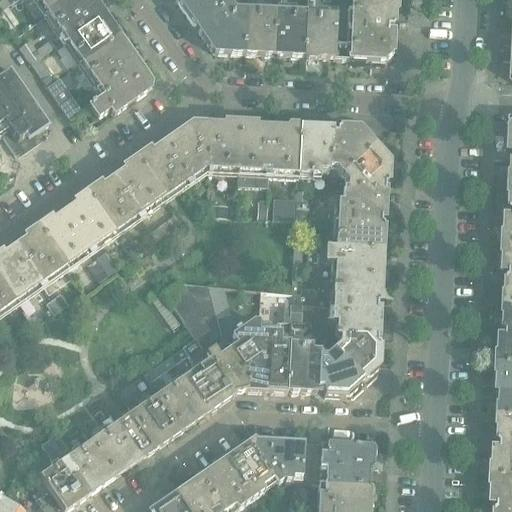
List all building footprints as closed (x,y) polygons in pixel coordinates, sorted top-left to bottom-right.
[(75,0),(32,0),(46,20),(75,0)] [(100,20),(97,15),(86,0),(75,0),(46,20),(63,45),(100,20)] [(243,60),(245,16),(232,16),(228,10),(235,0),(176,0),(176,5),(213,58),(243,60)] [(5,1),(0,4),(0,14),(9,8),(5,1)] [(390,62),(391,36),(392,19),(394,17),(395,10),(393,8),(393,7),(351,4),(349,49),(333,49),(332,64),(385,67),(390,62)] [(0,16),(0,23),(8,34),(18,27),(8,12),(0,16)] [(303,63),(305,20),(304,20),(304,19),(245,16),(243,60),(303,63)] [(117,44),(102,23),(100,20),(63,45),(80,70),(117,44)] [(332,64),(333,49),(334,22),(305,20),(303,63),(332,64)] [(50,43),(36,53),(41,60),(55,50),(50,43)] [(29,68),(40,61),(41,60),(36,53),(29,44),(18,52),(29,68)] [(134,69),(121,51),(117,44),(80,70),(97,94),(134,69)] [(51,77),(40,61),(29,68),(40,84),(51,77)] [(88,112),(96,123),(108,114),(112,120),(147,95),(148,90),(134,69),(97,94),(102,102),(88,112)] [(9,74),(3,78),(0,73),(0,139),(16,163),(39,146),(34,139),(47,130),(9,74)] [(59,85),(65,93),(75,87),(69,78),(59,85)] [(81,118),(65,93),(59,85),(46,93),(69,126),(81,118)] [(143,160),(136,164),(164,204),(171,199),(207,174),(237,175),(240,130),(228,129),(228,133),(205,131),(205,127),(190,127),(175,137),(177,140),(151,158),(148,156),(143,160)] [(297,179),(299,135),(297,135),(295,133),(289,132),(285,136),(254,134),(254,130),(240,130),(237,175),(297,179)] [(340,180),(377,148),(367,137),(338,135),(338,137),(311,135),(309,133),(304,133),(302,135),(299,135),(297,179),(319,180),(320,176),(327,176),(327,173),(334,173),(340,180)] [(386,190),(387,160),(377,148),(340,180),(346,187),(346,196),(383,198),(384,190),(386,190)] [(164,204),(136,164),(123,173),(126,176),(101,193),(99,191),(87,199),(115,238),(164,204)] [(321,198),(329,190),(326,187),(318,194),(321,198)] [(323,201),(331,193),(329,190),(321,198),(323,201)] [(306,206),(307,196),(296,195),(296,205),(306,206)] [(381,245),(381,234),(383,209),(385,207),(385,202),(383,200),(383,198),(346,196),(342,195),(341,209),(337,209),(336,216),(327,215),(327,224),(336,225),(334,255),(380,258),(380,256),(383,254),(383,248),(381,245)] [(115,238),(87,199),(74,208),(77,211),(52,228),(50,225),(38,233),(65,273),(115,238)] [(308,206),(306,206),(296,205),(295,223),(296,223),(303,223),(310,224),(311,213),(308,213),(308,206)] [(265,224),(266,215),(266,207),(256,207),(255,224),(265,224)] [(210,222),(226,222),(227,210),(210,209),(210,222)] [(276,216),(266,215),(265,224),(276,225),(276,216)] [(65,273),(38,233),(25,242),(28,245),(3,262),(1,259),(0,259),(0,283),(16,307),(15,308),(22,318),(32,312),(24,301),(65,273)] [(511,310),(511,249),(507,250),(507,251),(503,253),(503,258),(507,261),(506,277),(508,277),(507,298),(505,300),(504,306),(507,308),(506,310),(511,310)] [(139,258),(135,251),(127,256),(132,263),(139,258)] [(380,258),(334,255),(324,255),(323,270),(329,270),(328,281),(333,281),(379,283),(380,258)] [(95,265),(106,281),(114,275),(103,260),(95,265)] [(98,286),(106,281),(95,265),(87,270),(98,286)] [(376,331),(377,318),(378,295),(381,293),(381,288),(379,286),(379,283),(333,281),(330,329),(336,330),(335,341),(339,341),(376,343),(376,341),(379,339),(379,334),(376,331)] [(0,318),(15,308),(16,307),(0,283),(0,318)] [(206,291),(182,289),(176,289),(163,298),(195,345),(205,360),(231,397),(245,393),(245,381),(228,356),(222,348),(214,321),(213,316),(206,291)] [(221,292),(206,291),(213,316),(214,321),(228,317),(221,292)] [(51,304),(58,314),(66,308),(59,298),(51,304)] [(291,299),(290,308),(323,310),(323,305),(312,304),(312,300),(291,299)] [(158,300),(151,305),(171,333),(178,328),(158,300)] [(51,319),(58,314),(51,304),(44,308),(51,319)] [(290,309),(290,325),(301,325),(301,309),(290,309)] [(511,370),(511,310),(506,310),(506,311),(504,313),(504,319),(506,321),(505,342),(502,342),(502,358),(498,360),(498,366),(501,368),(501,370),(511,370)] [(274,313),(274,327),(286,328),(287,313),(274,313)] [(32,332),(39,327),(35,322),(28,326),(32,332)] [(316,338),(319,335),(312,327),(309,329),(316,338)] [(364,391),(332,356),(325,362),(318,361),(318,355),(310,355),(310,350),(278,348),(278,340),(256,339),(256,328),(251,328),(229,344),(234,351),(228,356),(245,381),(245,393),(244,397),(285,399),(285,397),(288,397),(290,399),(295,399),(297,398),(321,399),(321,401),(351,402),(364,391)] [(316,338),(323,345),(326,343),(319,335),(316,338)] [(375,352),(376,343),(339,341),(338,350),(332,356),(364,391),(376,380),(378,352),(375,352)] [(182,435),(233,399),(231,397),(205,360),(195,345),(170,363),(174,370),(190,359),(199,372),(158,400),(182,435)] [(149,387),(174,370),(170,363),(144,380),(149,387)] [(511,370),(501,370),(501,373),(497,375),(497,382),(500,384),(500,399),(502,399),(501,419),(498,421),(498,427),(500,429),(500,431),(511,431),(511,370)] [(141,385),(136,388),(140,395),(146,391),(141,385)] [(133,388),(119,398),(126,409),(141,398),(133,388)] [(101,424),(108,434),(90,447),(114,482),(148,458),(182,435),(158,400),(125,423),(116,429),(108,419),(101,424)] [(70,430),(63,434),(68,441),(76,435),(71,429),(70,430)] [(511,480),(511,431),(500,431),(500,432),(498,434),(498,440),(500,443),(499,453),(494,453),(494,469),(491,471),(491,476),(493,478),(493,479),(511,480)] [(7,441),(3,448),(13,453),(17,447),(7,441)] [(43,452),(42,452),(51,465),(60,459),(51,446),(43,452)] [(301,466),(301,449),(254,446),(249,450),(275,489),(279,495),(286,490),(293,491),(294,487),(299,488),(301,466)] [(70,511),(114,482),(90,447),(38,483),(48,496),(58,511),(70,511)] [(371,478),(372,457),(369,453),(301,449),(301,466),(299,488),(318,489),(366,491),(367,477),(371,478)] [(241,511),(275,489),(249,450),(199,485),(217,511),(241,511)] [(22,468),(18,476),(26,480),(30,471),(22,468)] [(511,511),(511,480),(493,479),(493,481),(491,483),(490,489),(493,491),(492,506),(496,506),(495,511),(511,511)] [(217,511),(199,485),(159,511),(217,511)] [(365,511),(366,492),(366,491),(318,489),(316,511),(365,511)] [(40,511),(58,511),(48,496),(36,504),(40,511)]
